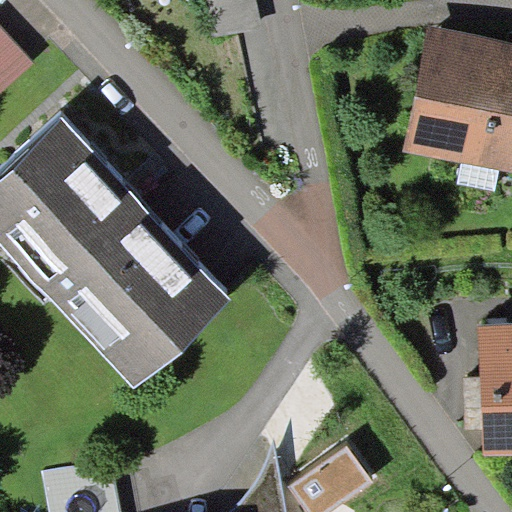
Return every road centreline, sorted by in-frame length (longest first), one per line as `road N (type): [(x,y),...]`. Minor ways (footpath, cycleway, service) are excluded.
road 1 (residential): [(60,0),(315,287)]
road 2 (residential): [(279,0),(321,183),(315,287)]
road 3 (residential): [(315,287),(492,511)]
